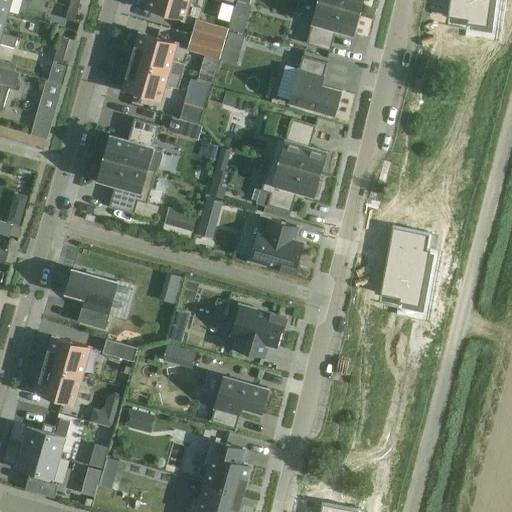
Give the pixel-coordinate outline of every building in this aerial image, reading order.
[(0,0),(0,9),(9,12),(11,0),(0,0)] [(71,0),(69,6),(78,9),(80,0),(71,0)] [(149,0),(147,9),(184,20),(189,2),(198,5),(199,0),(149,0)] [(359,11),(324,0),(315,0),(303,40),(327,48),(333,27),(352,33),(359,11)] [(324,0),(359,11),(361,0),(324,0)] [(450,0),(448,16),(468,19),(467,23),(488,25),(491,0),(450,0)] [(74,21),(75,20),(78,9),(69,6),(66,18),(74,21)] [(0,10),(0,33),(2,34),(8,13),(0,10)] [(191,34),(224,43),(229,28),(195,19),(191,34)] [(229,28),(224,43),(242,48),(246,32),(229,28)] [(132,61),(169,71),(182,75),(185,64),(172,60),(172,59),(177,42),(140,32),(132,61)] [(224,43),(191,34),(187,50),(220,59),(224,43)] [(66,50),(70,38),(61,36),(57,48),(66,50)] [(63,63),(63,62),(66,50),(57,48),(54,60),(63,63)] [(290,102),(334,114),(341,90),(321,84),(328,62),(303,55),(290,102)] [(169,71),(132,61),(124,90),(160,100),(165,82),(178,86),(182,75),(169,71)] [(53,62),(48,80),(61,84),(66,66),(53,62)] [(19,72),(0,66),(0,109),(2,110),(7,96),(9,87),(15,89),(19,72)] [(202,99),(208,77),(199,75),(193,97),(202,99)] [(48,80),(47,80),(32,134),(47,139),(63,84),(61,84),(48,80)] [(227,91),(223,102),(238,106),(241,95),(227,91)] [(187,120),(199,124),(204,108),(184,103),(180,118),(182,119),(187,120)] [(339,133),(341,119),(319,115),(316,128),(339,133)] [(172,116),(168,131),(182,135),(187,120),(182,119),(180,118),(172,116)] [(111,134),(105,157),(156,172),(162,149),(152,146),(158,124),(135,117),(128,139),(111,134)] [(274,136),(268,159),(320,173),(322,166),(327,167),(331,152),(308,146),(313,125),(290,118),(284,139),(274,136)] [(214,167),(206,194),(223,199),(231,172),(225,170),(231,149),(220,146),(214,167)] [(105,157),(98,180),(117,185),(111,206),(133,212),(137,199),(147,202),(156,172),(105,157)] [(262,181),(256,202),(265,204),(289,211),(295,190),(318,197),(322,182),(318,180),(320,173),(277,161),(268,159),(262,181)] [(206,197),(201,215),(217,219),(222,202),(206,197)] [(265,204),(263,211),(287,218),(289,211),(265,204)] [(10,205),(5,222),(12,224),(20,226),(25,209),(10,205)] [(168,209),(163,224),(191,232),(196,216),(168,209)] [(257,231),(249,258),(257,260),(296,272),(305,242),(295,240),(299,226),(269,217),(261,215),(256,231),(257,231)] [(0,220),(0,233),(9,236),(12,224),(5,222),(0,220)] [(430,232),(393,225),(380,293),(400,297),(399,301),(420,304),(431,248),(427,247),(430,232)] [(5,263),(9,251),(0,248),(0,249),(0,261),(5,263)] [(85,306),(84,306),(80,320),(104,327),(118,281),(73,268),(66,292),(87,298),(85,306)] [(144,276),(141,288),(152,291),(156,280),(144,276)] [(286,317),(240,304),(231,334),(238,336),(235,349),(265,358),(269,344),(278,347),(286,317)] [(171,328),(167,340),(180,343),(183,331),(171,328)] [(45,364),(82,374),(90,345),(53,335),(45,364)] [(106,337),(103,350),(133,359),(137,345),(106,337)] [(215,342),(213,350),(221,352),(223,345),(215,342)] [(167,343),(163,357),(177,361),(181,347),(167,343)] [(82,374),(45,364),(37,393),(74,403),(82,374)] [(211,421),(236,428),(242,407),(262,412),(269,388),(224,375),(211,421)] [(108,396),(105,406),(118,410),(121,400),(123,394),(116,392),(108,396)] [(124,406),(120,421),(126,423),(130,408),(124,406)] [(126,423),(125,424),(138,428),(143,410),(130,407),(130,408),(126,423)] [(105,413),(102,424),(113,427),(116,416),(105,413)] [(23,445),(61,455),(66,435),(68,428),(45,422),(43,429),(28,425),(23,445)] [(210,466),(206,483),(242,493),(251,464),(241,462),(245,448),(210,438),(202,464),(210,466)] [(54,481),(61,455),(23,445),(17,465),(31,469),(30,476),(26,488),(56,496),(59,483),(54,481)] [(91,452),(88,463),(102,467),(105,456),(91,452)] [(107,457),(104,469),(116,472),(120,461),(107,457)] [(89,467),(86,476),(99,480),(101,470),(89,467)] [(236,511),(242,493),(206,483),(201,499),(193,497),(188,511),(236,511)] [(79,492),(76,502),(87,506),(90,495),(79,492)] [(358,511),(359,507),(322,502),(320,511),(358,511)]
